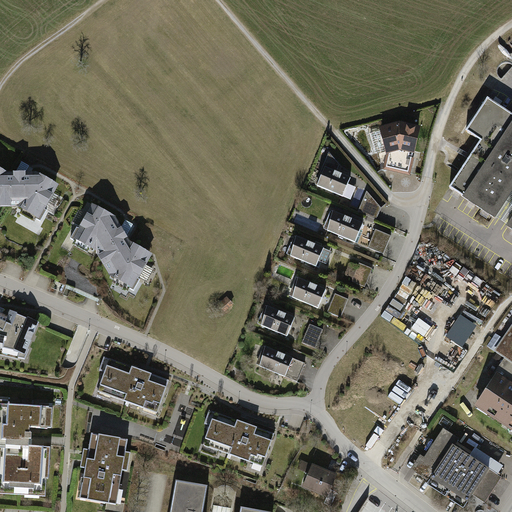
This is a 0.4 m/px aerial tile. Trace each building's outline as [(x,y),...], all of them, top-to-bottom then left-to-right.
[(511,191),(511,114),(488,99),(466,131),(480,141),(449,188),(495,218),(511,191)] [(400,125),(381,130),(387,151),(389,151),(389,154),(386,167),(408,172),(412,158),(405,156),(407,150),(413,151),(418,129),(400,125)] [(342,168),(331,155),(317,186),(343,196),(351,178),(339,173),(342,168)] [(7,174),(0,170),(0,206),(18,205),(40,219),(58,186),(38,175),(27,174),(7,174)] [(381,208),(367,191),(358,212),(376,220),(381,208)] [(511,220),(511,191),(495,218),(508,226),(511,220)] [(115,217),(88,202),(67,239),(94,253),(112,283),(132,295),(152,255),(128,242),(115,217)] [(363,224),(333,211),(328,231),(355,242),(363,224)] [(391,236),(376,229),(368,248),(384,254),(391,236)] [(324,248),(296,237),(291,256),(316,267),(324,248)] [(372,269),(359,263),(352,281),(365,287),(372,269)] [(149,279),(155,268),(148,264),(142,276),(149,279)] [(326,290),(298,278),(293,297),(318,308),(326,290)] [(348,299),(335,294),(327,312),(341,317),(348,299)] [(220,305),(224,310),(232,304),(227,298),(220,305)] [(295,318),(267,306),(261,326),(287,336),(295,318)] [(0,352),(27,358),(41,324),(9,310),(6,316),(0,314),(0,352)] [(473,324),(461,316),(447,337),(459,345),(473,324)] [(323,330),(310,324),(302,343),(315,348),(323,330)] [(511,329),(496,353),(505,359),(511,363),(511,329)] [(293,358),(265,347),(260,366),(285,376),(293,358)] [(171,380),(110,358),(98,392),(159,414),(171,380)] [(511,363),(505,359),(495,373),(498,375),(478,406),(511,429),(511,363)] [(49,444),(31,443),(31,432),(53,433),(55,405),(2,402),(0,431),(0,491),(46,494),(49,444)] [(277,433),(215,412),(204,444),(265,466),(277,433)] [(458,439),(443,429),(415,472),(465,505),(472,495),(485,503),(502,477),(454,446),(458,439)] [(130,440),(89,432),(77,498),(118,506),(130,440)] [(303,460),(299,470),(307,473),(311,463),(303,460)] [(345,477),(336,473),(335,475),(313,466),(305,483),(318,488),(316,491),(327,496),(324,503),(331,506),(337,492),(330,489),(331,488),(339,491),(345,477)] [(202,511),(207,484),(174,479),(168,511),(271,511),(272,511),(240,506),(239,511),(227,511),(229,506),(211,503),(208,511),(202,511)] [(385,511),(362,494),(353,511),(385,511)]
